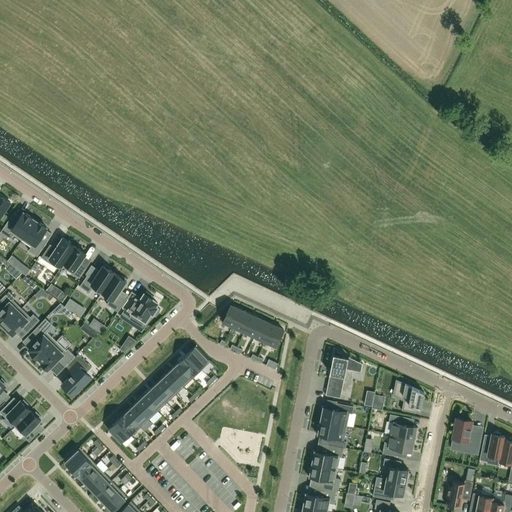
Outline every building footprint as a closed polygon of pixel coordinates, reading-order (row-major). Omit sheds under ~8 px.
[(0,218),(11,202),(0,195),(0,218)] [(9,220),(1,231),(11,238),(14,234),(16,236),(22,240),(35,220),(32,218),(33,217),(25,212),(25,213),(23,212),(15,224),(9,220)] [(35,220),(22,240),(31,246),(29,250),(37,256),(47,242),(40,238),(47,228),(46,227),(46,226),(39,221),(38,222),(35,220)] [(62,266),(75,246),(63,238),(56,248),(50,244),(41,257),(60,269),(62,266)] [(80,262),(86,253),(75,246),(62,266),(79,278),(87,267),(80,262)] [(101,294),(115,273),(110,269),(111,268),(105,263),(94,279),(88,274),(80,286),(89,292),(92,289),(101,294)] [(117,294),(128,279),(121,274),(120,276),(115,273),(101,294),(109,300),(107,304),(116,310),(124,299),(117,294)] [(0,324),(1,323),(4,326),(22,308),(13,299),(15,297),(9,291),(0,299),(0,304),(3,307),(0,310),(0,324)] [(155,306),(158,303),(152,299),(154,296),(146,291),(137,304),(129,299),(123,308),(125,309),(122,313),(129,318),(131,316),(145,325),(149,319),(148,318),(151,313),(156,316),(160,309),(155,306)] [(233,328),(242,310),(231,305),(223,323),(233,328)] [(22,308),(4,326),(7,329),(5,330),(12,337),(18,330),(19,330),(23,326),(28,331),(40,319),(33,313),(31,316),(22,308)] [(244,333),(252,315),(242,310),(233,328),(244,333)] [(254,338),(263,320),(252,315),(244,333),(254,338)] [(39,359),(57,340),(47,331),(53,326),(46,320),(29,337),(35,343),(29,349),(31,352),(37,359),(38,358),(39,359)] [(264,343),(273,325),(263,320),(254,338),(264,343)] [(275,348),(284,330),(273,325),(264,343),(275,348)] [(66,365),(75,356),(68,348),(66,350),(57,340),(39,359),(42,363),(48,369),(57,360),(59,360),(65,366),(66,365)] [(208,360),(195,346),(186,354),(199,368),(208,360)] [(355,371),(357,361),(335,350),(329,379),(337,380),(334,392),(341,394),(346,369),(355,371)] [(78,353),(75,356),(66,365),(74,373),(63,384),(73,394),(82,385),(84,387),(92,379),(86,372),(79,366),(85,360),(78,353)] [(191,377),(199,368),(186,354),(178,363),(191,377)] [(191,377),(178,363),(169,371),(182,385),(191,377)] [(182,385),(169,371),(160,379),(173,393),(182,385)] [(173,393),(160,379),(151,387),(165,401),(173,393)] [(405,396),(402,410),(420,413),(424,392),(396,379),(395,384),(396,384),(395,392),(405,396)] [(165,401),(151,387),(143,396),(156,410),(165,401)] [(156,410),(143,396),(134,404),(147,418),(156,410)] [(9,402),(0,411),(5,417),(15,426),(14,426),(15,426),(31,410),(27,406),(29,405),(24,399),(22,401),(21,400),(14,406),(9,402)] [(347,425),(349,412),(352,413),(353,406),(336,403),(335,409),(321,406),(320,415),(322,415),(321,420),(347,425)] [(147,418),(134,404),(125,412),(138,426),(147,418)] [(31,410),(15,426),(24,436),(29,441),(39,431),(34,426),(41,419),(40,418),(41,417),(36,412),(35,413),(31,410)] [(138,426),(125,412),(117,420),(130,434),(138,426)] [(417,430),(417,426),(405,424),(407,417),(390,414),(389,421),(394,422),(391,434),(415,439),(417,430)] [(479,448),(482,434),(470,431),(471,429),(470,428),(472,421),(457,418),(452,441),(466,444),(466,445),(479,448)] [(130,434),(117,420),(108,429),(121,443),(130,434)] [(343,441),(347,425),(321,420),(320,425),(318,424),(316,433),(330,436),(328,444),(330,444),(344,447),(345,448),(346,442),(343,441)] [(499,462),(505,436),(500,435),(500,433),(494,432),(493,434),(492,434),(490,445),(483,444),(480,460),(487,461),(488,457),(500,459),(499,462)] [(413,449),(415,439),(391,434),(390,442),(385,441),(382,453),(399,456),(400,449),(412,452),(413,448),(413,449)] [(505,436),(499,462),(511,465),(511,468),(511,438),(509,438),(509,440),(504,439),(505,436)] [(337,468),(340,456),(342,457),(344,447),(330,444),(328,453),(313,450),(311,457),(313,457),(312,463),(337,468)] [(72,470),(86,457),(78,448),(64,461),(72,470)] [(80,478),(94,465),(86,457),(72,470),(80,478)] [(409,469),(398,467),(400,460),(385,458),(383,464),(386,465),(384,478),(406,482),(409,469)] [(336,478),(337,468),(312,463),(311,469),(309,469),(307,476),(325,479),(323,488),(336,491),(338,491),(341,479),(336,478)] [(88,486),(102,473),(94,465),(80,478),(88,486)] [(96,495),(110,481),(102,473),(88,486),(96,495)] [(404,495),(406,482),(384,478),(381,490),(374,489),(373,496),(392,500),(393,493),(404,495)] [(453,480),(452,485),(448,485),(446,497),(449,497),(448,506),(454,507),(454,504),(460,505),(462,495),(470,497),(473,481),(465,480),(464,482),(453,480)] [(104,503),(118,490),(110,481),(96,495),(104,503)] [(334,503),(336,491),(323,488),(319,487),(318,495),(306,493),(306,494),(304,494),(302,502),(304,502),(303,506),(327,511),(329,502),(334,503)] [(112,511),(126,498),(118,490),(104,503),(112,511)] [(489,511),(493,495),(480,493),(480,494),(473,492),(470,506),(477,507),(476,511),(489,511)] [(493,496),(493,495),(489,511),(509,511),(510,510),(511,500),(511,494),(506,494),(505,500),(493,497),(493,496)] [(376,509),(375,511),(397,511),(388,510),(390,501),(377,499),(375,508),(376,509)] [(41,511),(43,511),(38,506),(37,506),(33,502),(25,509),(20,504),(11,511),(41,511)] [(135,511),(137,510),(129,502),(117,511),(135,511)]
